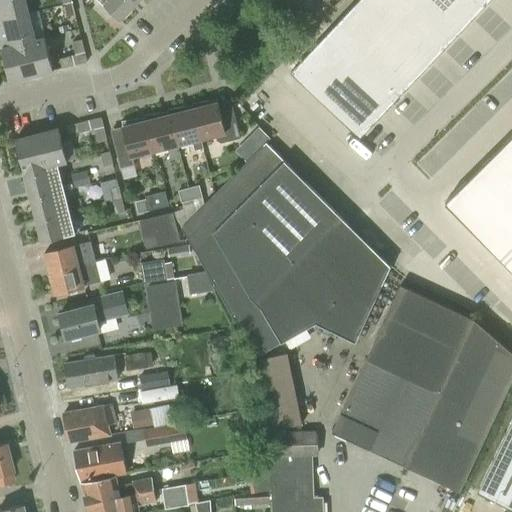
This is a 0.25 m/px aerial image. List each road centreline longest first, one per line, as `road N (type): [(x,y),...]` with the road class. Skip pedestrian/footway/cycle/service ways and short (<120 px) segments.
road 1 (residential): [(63,511),(0,253)]
road 2 (residential): [(0,106),(129,74),(206,0)]
